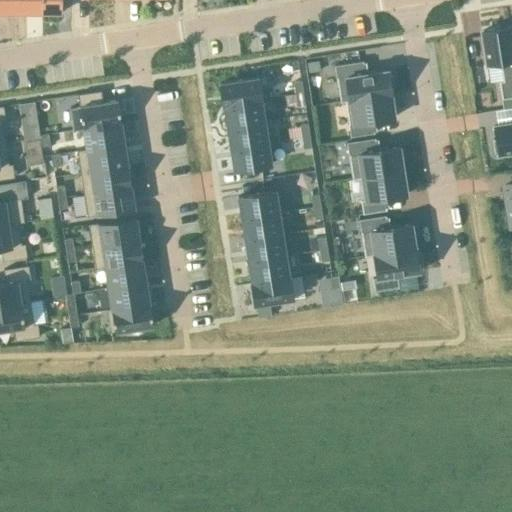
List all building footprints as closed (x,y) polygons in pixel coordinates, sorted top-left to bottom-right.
[(0,0),(0,12),(18,12),(18,0),(0,0)] [(43,12),(42,0),(18,0),(18,12),(43,12)] [(62,12),(62,0),(42,0),(43,12),(62,12)] [(511,31),(511,26),(481,31),(487,64),(500,62),(503,80),(499,80),(502,99),(504,108),(511,106),(511,31)] [(317,57),(308,59),(309,69),(319,68),(317,57)] [(363,60),(335,64),(341,102),(346,101),(392,94),(391,87),(394,87),(393,75),(389,76),(388,69),(365,72),(363,60)] [(220,82),(224,104),(262,98),(259,76),(220,82)] [(302,80),(294,81),(296,93),(304,92),(302,80)] [(78,93),(80,105),(71,106),(74,130),(83,129),(122,123),(118,99),(103,102),(101,90),(78,93)] [(304,92),(296,93),(297,105),(305,104),(304,92)] [(392,94),(346,101),(351,136),(375,132),(373,120),(395,116),(392,94)] [(224,104),(227,126),(265,120),(262,98),(224,104)] [(36,113),(21,116),(24,138),(39,136),(36,113)] [(269,142),(265,120),(227,126),(231,147),(269,142)] [(497,140),(494,140),(495,151),(498,151),(499,155),(511,152),(511,122),(498,125),(494,125),(497,140)] [(86,148),(125,142),(122,123),(83,129),(86,148)] [(310,135),(308,123),(300,124),(302,136),(310,135)] [(49,133),(41,134),(42,146),(51,145),(49,133)] [(302,136),(304,148),(312,147),(310,135),(302,136)] [(376,137),(347,141),(353,179),(362,177),(404,171),(400,146),(378,150),(376,137)] [(0,178),(15,176),(13,163),(9,164),(6,141),(0,142),(0,178)] [(81,171),(128,164),(125,142),(86,148),(77,150),(81,171)] [(231,147),(234,169),(272,163),(269,142),(231,147)] [(59,153),(51,154),(53,166),(61,165),(59,153)] [(128,164),(81,171),(84,193),(131,186),(128,164)] [(366,199),(361,199),(363,213),(387,209),(385,197),(407,193),(404,171),(362,177),(366,199)] [(0,224),(24,220),(21,198),(28,197),(25,179),(0,183),(0,224)] [(65,185),(56,186),(58,197),(66,196),(65,185)] [(88,216),(135,208),(131,186),(84,193),(88,216)] [(280,211),(276,190),(238,196),(242,217),(280,211)] [(311,195),(313,206),(321,205),(319,193),(311,195)] [(68,207),(66,196),(58,197),(60,209),(68,207)] [(313,206),(315,218),(323,217),(321,205),(313,206)] [(283,233),(280,211),(242,217),(245,239),(283,233)] [(386,214),(359,219),(365,256),(374,254),(416,248),(416,246),(412,223),(388,227),(386,214)] [(140,238),(136,216),(89,223),(92,246),(140,238)] [(24,220),(0,224),(0,248),(1,248),(3,260),(27,256),(25,243),(22,243),(18,222),(25,221),(24,220)] [(283,233),(245,239),(248,260),(287,255),(283,233)] [(320,249),(328,248),(326,236),(318,237),(320,249)] [(74,249),(73,237),(64,239),(66,250),(74,249)] [(143,261),(140,238),(92,246),(96,268),(105,267),(143,261)] [(320,249),(322,261),(330,260),(328,248),(320,249)] [(378,276),(373,277),(375,290),(399,287),(397,274),(420,270),(419,264),(422,263),(420,252),(417,252),(416,248),(374,254),(378,276)] [(66,250),(68,261),(76,260),(74,249),(66,250)] [(248,260),(251,282),(290,276),(287,255),(248,260)] [(108,287),(146,281),(143,261),(105,267),(108,287)] [(6,281),(0,281),(0,305),(31,301),(27,279),(31,278),(29,265),(4,268),(6,281)] [(51,274),(53,296),(66,295),(64,273),(51,274)] [(333,286),(325,287),(327,305),(343,302),(341,287),(339,275),(331,276),(333,286)] [(290,276),(251,282),(255,304),(257,304),(259,316),(271,314),(269,302),(294,298),(290,276)] [(342,289),(349,288),(348,280),(340,281),(342,289)] [(146,281),(108,287),(111,307),(149,301),(146,281)] [(71,283),(73,295),(81,293),(79,282),(71,283)] [(0,329),(13,328),(15,340),(40,336),(38,322),(34,323),(31,301),(0,305),(0,329)] [(131,328),(153,324),(149,301),(111,307),(107,308),(111,331),(119,330),(120,334),(132,332),(131,328)] [(69,315),(77,314),(75,302),(68,303),(69,315)] [(70,326),(71,326),(79,325),(77,314),(69,315),(70,326)] [(70,326),(61,327),(63,340),(72,338),(71,326),(70,326)]
